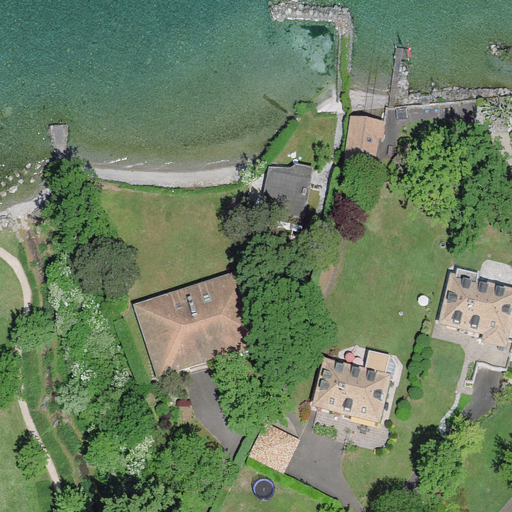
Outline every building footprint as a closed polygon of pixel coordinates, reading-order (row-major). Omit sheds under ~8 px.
[(384,127),(353,122),(346,174),(372,177),(378,137),(383,137),(384,127)] [(302,230),(314,170),(297,167),(291,171),(269,170),(266,185),(251,182),(246,211),(261,214),(260,221),(302,230)] [(453,280),(442,326),(485,336),(483,346),(506,351),(511,325),(511,293),(478,285),(479,278),(459,273),(457,281),(453,280)] [(246,275),(136,310),(158,380),(268,345),(246,275)] [(381,425),(391,379),(386,378),(390,361),(370,356),(365,376),(321,366),(312,410),(381,425)] [(252,460),(286,475),(300,442),(267,427),(252,460)]
